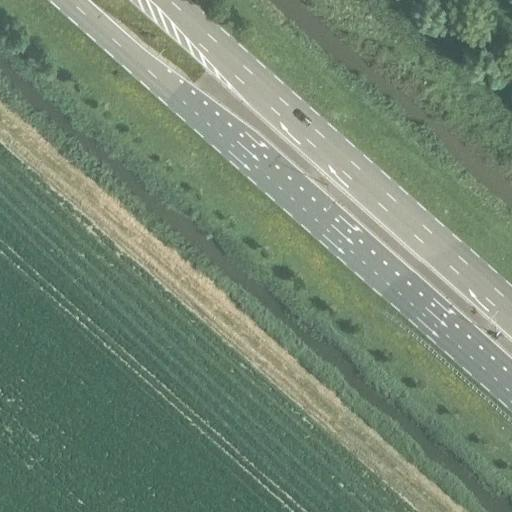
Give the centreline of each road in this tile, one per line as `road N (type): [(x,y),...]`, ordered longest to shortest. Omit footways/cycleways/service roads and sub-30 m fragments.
road 1 (primary): [(74,0),(511,393)]
road 2 (primary): [(511,307),(170,0)]
